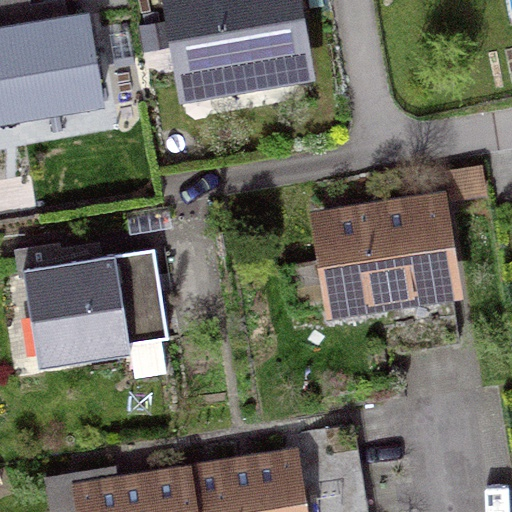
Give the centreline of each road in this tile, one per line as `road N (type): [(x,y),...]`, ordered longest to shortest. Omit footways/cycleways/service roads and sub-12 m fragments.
road 1 (residential): [(511,129),(412,145),(386,134),(370,114),(351,0)]
road 2 (residential): [(433,376),(459,511)]
